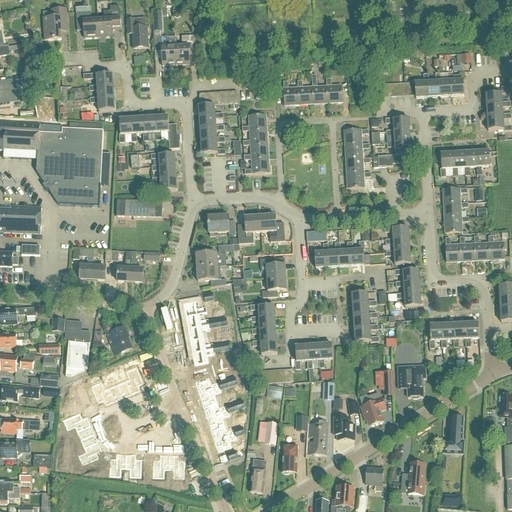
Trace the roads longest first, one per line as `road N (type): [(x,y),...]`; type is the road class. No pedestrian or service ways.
road 1 (unclassified): [(270,511),(491,376)]
road 2 (residential): [(491,376),(486,280),(443,283),(432,274),(428,213)]
road 3 (unclassified): [(226,511),(144,315)]
road 4 (residential): [(185,106),(128,105),(127,67),(57,60)]
road 5 (unclassified): [(144,315),(103,301),(0,294)]
road 6 (residential): [(282,206),(278,124),(332,120)]
road 7 (residential): [(144,315),(170,288),(194,201)]
road 8 (residential): [(425,113),(476,110),(474,75),(511,74)]
